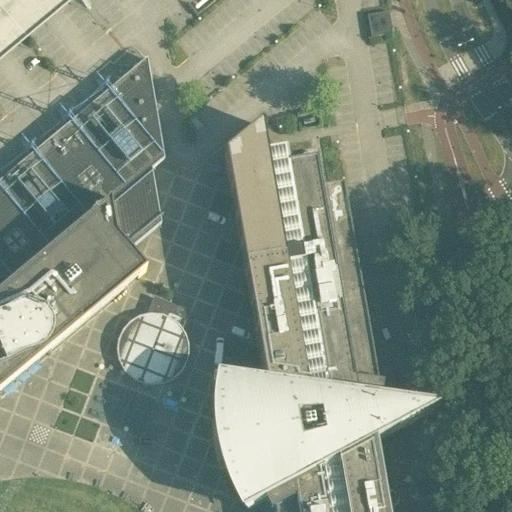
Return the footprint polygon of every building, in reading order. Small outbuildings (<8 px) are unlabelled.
[(371,39),(392,35),(388,13),(367,16),(371,39)] [(0,394),(145,274),(128,253),(160,226),(151,171),(164,161),(146,61),(0,182),(0,394)] [(385,511),(374,444),(383,440),(446,397),(399,390),(382,388),(377,387),(342,188),(321,191),(316,163),(287,168),(284,148),(264,152),(260,127),(224,157),(263,385),(226,380),(225,388),(224,396),(224,405),(224,412),(224,419),(225,430),(226,440),(227,447),(229,457),(229,461),(231,468),(233,475),(236,482),(238,488),(242,496),(245,503),(249,511),(262,504),(266,511),(385,511)] [(117,342),(116,352),(118,362),(123,364),(121,369),(131,373),(129,378),(151,387),(153,381),(163,385),(165,381),(170,383),(178,376),(185,367),(188,357),(188,346),(184,336),(182,332),(186,320),(168,313),(166,319),(160,316),(149,316),(138,318),(129,324),(122,332),(117,342)] [(182,410),(201,412),(202,403),(183,401),(182,410)]
